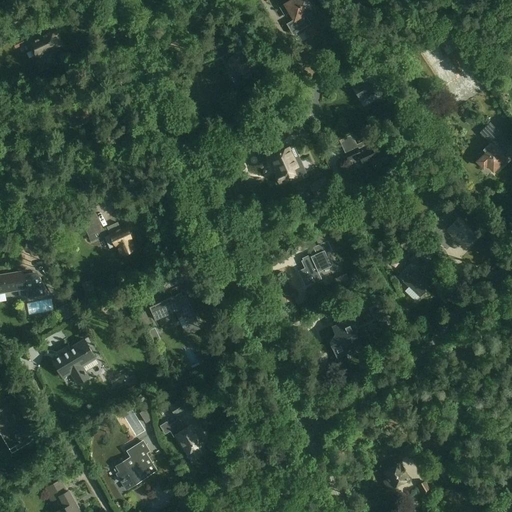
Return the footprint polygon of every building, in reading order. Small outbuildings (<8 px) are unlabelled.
[(292,19),(297,27),(304,22),(300,15),(304,12),(296,0),(289,0),(280,6),(285,13),(290,10),(295,18),(292,19)] [(296,0),(304,12),(310,9),(314,17),(321,13),(316,4),(314,6),(310,0),(296,0)] [(306,32),(315,27),(312,21),(303,27),(306,32)] [(315,27),(306,32),(309,37),(318,32),(315,27)] [(38,55),(40,58),(38,59),(42,68),(54,63),(48,51),(61,45),(60,43),(60,41),(59,38),(57,37),(54,30),(38,37),(39,38),(30,42),(30,43),(32,42),(37,55),(36,56),(38,55)] [(23,39),(14,43),(16,47),(25,43),(23,39)] [(231,58),(228,59),(231,65),(230,66),(234,75),(237,74),(243,71),(245,77),(257,71),(249,52),(243,55),(241,51),(230,56),(231,58)] [(279,72),(287,89),(301,83),(297,73),(296,74),(292,66),(279,72)] [(358,81),(352,85),(363,102),(377,93),(376,91),(381,87),(375,78),(376,77),(369,66),(358,73),(362,80),(359,82),(358,81)] [(312,116),(306,100),(296,104),(302,120),(312,116)] [(86,101),(72,107),(79,123),(93,117),(86,101)] [(51,116),(61,111),(58,105),(47,110),(51,116)] [(483,166),(487,163),(493,169),(494,169),(495,170),(506,160),(504,158),(505,157),(501,153),(503,151),(492,140),(501,132),(490,121),(480,131),(491,142),(479,153),(481,156),(477,160),(483,166)] [(350,159),(361,154),(365,163),(381,155),(375,142),(359,149),(358,147),(346,152),(350,159)] [(275,171),(280,182),(301,173),(297,165),(298,165),(289,146),(269,154),(277,170),(275,171)] [(234,164),(240,162),(238,155),(232,157),(234,164)] [(325,175),(310,185),(317,197),(333,187),(325,175)] [(108,203),(104,206),(110,215),(115,212),(108,203)] [(445,230),(446,228),(466,247),(477,236),(457,217),(456,218),(450,212),(439,224),(445,230)] [(81,218),(89,235),(98,231),(102,229),(99,221),(97,222),(92,213),(81,218)] [(443,232),(429,220),(425,225),(438,237),(443,232)] [(105,235),(102,229),(98,231),(105,247),(114,243),(115,244),(116,244),(120,253),(134,247),(129,238),(131,237),(125,225),(120,228),(117,221),(107,226),(110,233),(105,235)] [(325,253),(333,249),(328,239),(313,246),(316,253),(302,259),(305,267),(299,270),(306,286),(322,278),(318,271),(331,265),(325,253)] [(409,255),(415,247),(410,243),(404,251),(409,255)] [(408,259),(418,268),(423,263),(413,254),(408,259)] [(417,268),(405,280),(419,295),(431,284),(422,274),(417,268)] [(23,270),(0,273),(0,291),(26,287),(28,298),(49,294),(40,276),(24,279),(23,270)] [(92,278),(79,283),(83,292),(95,288),(92,278)] [(192,309),(187,298),(184,299),(181,293),(160,302),(157,296),(147,300),(155,320),(175,311),(179,319),(183,317),(187,326),(197,322),(191,309),(192,309)] [(73,313),(68,306),(62,310),(66,317),(73,313)] [(383,329),(392,324),(384,307),(374,312),(383,329)] [(338,355),(361,345),(349,319),(333,326),(339,338),(332,341),(338,355)] [(88,377),(81,365),(95,357),(84,339),(52,358),(63,376),(70,372),(77,383),(88,377)] [(0,430),(11,427),(20,440),(34,432),(25,418),(22,419),(15,406),(18,404),(11,392),(0,399),(0,414),(3,418),(0,419),(0,430)] [(176,416),(189,407),(183,397),(169,405),(176,416)] [(146,409),(140,412),(146,422),(152,419),(146,409)] [(187,452),(201,443),(190,425),(185,428),(179,418),(169,424),(167,421),(160,425),(165,433),(170,430),(174,436),(176,435),(177,436),(175,437),(177,439),(178,438),(187,452)] [(153,431),(156,445),(163,443),(159,429),(153,431)] [(145,452),(148,450),(142,441),(128,450),(131,455),(115,465),(119,471),(116,473),(120,479),(121,479),(126,488),(155,469),(145,452)] [(389,478),(384,481),(388,489),(393,486),(408,478),(400,462),(386,470),(385,473),(389,478)] [(47,487),(53,499),(60,496),(66,506),(55,511),(80,511),(69,490),(67,491),(61,479),(47,487)] [(423,492),(429,489),(424,481),(418,485),(423,492)]
